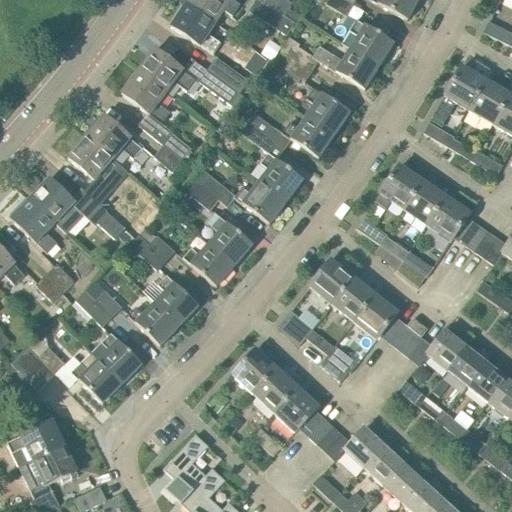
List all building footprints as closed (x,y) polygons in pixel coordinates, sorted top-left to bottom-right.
[(243,11),(230,2),(227,0),(190,0),(186,6),(215,25),(223,13),(236,22),(243,11)] [(284,18),(264,5),(263,5),(256,0),(248,13),(287,37),(295,24),(284,18)] [(284,18),(292,5),(283,0),(266,0),(264,5),(284,18)] [(329,0),(325,7),(346,19),(353,7),(341,0),(329,0)] [(407,23),(419,0),(369,0),(369,2),(407,23)] [(208,36),(215,25),(186,6),(171,29),(212,56),(220,45),(208,36)] [(357,22),(342,45),(351,52),(379,69),(394,45),(357,22)] [(511,36),(489,25),(488,24),(483,35),(510,48),(511,43),(511,36)] [(351,52),(343,64),(318,49),(312,59),(298,49),(300,47),(289,40),(279,55),(291,62),(311,75),(318,64),(337,75),(364,93),(379,69),(351,52)] [(270,41),(260,55),(273,63),(282,49),(270,41)] [(155,52),(138,74),(166,95),(174,84),(186,93),(194,82),(198,84),(207,72),(191,60),(182,72),(155,52)] [(240,96),(248,83),(215,60),(207,72),(240,96)] [(305,85),(311,75),(291,62),(284,72),(305,85)] [(469,113),(487,83),(486,83),(485,84),(474,77),(474,76),(462,69),(444,99),(469,113)] [(232,108),(240,96),(207,72),(198,84),(232,108)] [(158,106),(166,95),(138,74),(121,96),(161,126),(170,114),(158,106)] [(492,127),(510,97),(509,98),(498,91),(498,90),(487,83),(469,113),(492,127)] [(334,138),(350,115),(313,90),(306,101),(314,106),(306,119),(334,138)] [(511,98),(510,97),(492,127),(511,138),(511,98)] [(289,125),(282,136),(274,130),(273,130),(254,116),(247,125),(266,140),(282,151),(282,152),(283,153),(290,143),(318,161),(334,138),(306,119),(298,131),(289,125)] [(86,139),(112,162),(121,151),(133,160),(142,149),(104,118),(86,139)] [(266,140),(247,125),(247,126),(239,136),(267,155),(275,161),(282,152),(282,151),(266,140)] [(453,139),(429,125),(423,135),(447,149),(453,139)] [(189,152),(191,150),(172,136),(163,147),(182,162),(185,164),(192,154),(189,152)] [(103,172),(112,162),(86,139),(68,160),(106,193),(115,182),(103,172)] [(471,163),(476,155),(453,141),(454,139),(453,139),(447,149),(471,163)] [(172,175),(182,162),(163,147),(153,159),(172,175)] [(503,168),(485,158),(477,153),(476,155),(471,163),(496,178),(503,168)] [(285,205),(303,182),(275,161),(267,155),(259,166),(268,172),(259,184),(285,205)] [(189,179),(199,188),(218,203),(227,210),(234,201),(234,200),(235,199),(208,176),(198,168),(189,179)] [(404,213),(424,184),(422,183),(422,184),(411,177),(411,176),(400,168),(380,197),(375,204),(385,212),(391,204),(404,213)] [(218,203),(199,188),(189,179),(177,194),(188,203),(191,199),(209,214),(218,203)] [(49,181),(29,202),(54,225),(66,236),(75,225),(76,226),(84,218),(94,228),(97,226),(114,241),(117,238),(127,247),(133,240),(124,231),(124,230),(106,214),(100,208),(85,194),(81,190),(70,201),(62,193),(49,181)] [(242,190),(235,199),(234,200),(234,201),(269,227),(285,205),(259,184),(250,196),(242,190)] [(426,228),(446,200),(446,199),(445,200),(434,193),(435,192),(424,184),(404,213),(426,228)] [(467,220),(470,216),(469,215),(468,216),(457,208),(458,207),(446,200),(426,228),(450,245),(453,240),(467,220)] [(45,235),(54,225),(29,202),(10,221),(46,257),(57,246),(45,235)] [(116,203),(106,214),(124,230),(135,219),(116,203)] [(234,269),(252,247),(218,218),(210,228),(217,235),(207,247),(234,269)] [(464,247),(478,227),(467,220),(453,240),(464,247)] [(380,248),(386,239),(387,238),(363,221),(356,231),(380,248)] [(473,254),(488,234),(478,227),(464,247),(473,254)] [(175,254),(156,238),(155,239),(145,231),(138,238),(166,263),(175,254)] [(483,261),(497,240),(488,234),(473,254),(483,261)] [(157,274),(166,263),(138,238),(126,251),(137,260),(139,258),(157,274)] [(408,255),(408,254),(386,239),(380,248),(403,263),(408,255)] [(511,263),(511,239),(507,247),(502,257),(511,263)] [(502,257),(507,247),(497,240),(483,261),(494,268),(502,257)] [(216,290),(234,269),(207,247),(198,257),(191,251),(182,262),(216,290)] [(0,279),(4,276),(15,288),(26,278),(0,250),(0,279)] [(403,263),(404,264),(426,280),(433,269),(409,253),(408,254),(408,255),(403,263)] [(332,308),(354,281),(353,279),(352,280),(342,272),(342,271),(331,262),(309,290),(332,308)] [(404,264),(396,273),(418,290),(426,280),(404,264)] [(63,294),(74,284),(56,266),(46,277),(63,294)] [(52,304),(63,294),(46,277),(35,287),(52,304)] [(178,330),(198,309),(166,279),(157,288),(165,295),(154,306),(178,330)] [(353,324),(376,298),(375,297),(374,298),(364,289),(364,288),(354,281),(332,308),(353,324)] [(498,309),(505,299),(482,284),(476,294),(498,309)] [(95,303),(112,320),(122,310),(104,293),(95,303)] [(395,319),(398,315),(397,314),(396,315),(385,307),(386,306),(376,298),(353,324),(376,343),(380,338),(395,319)] [(95,303),(85,313),(102,330),(112,320),(95,303)] [(159,349),(178,330),(154,306),(144,316),(137,310),(128,319),(159,349)] [(313,331),(291,313),(283,323),(278,329),(299,348),(306,340),(312,333),(313,331)] [(390,346),(405,327),(395,319),(380,338),(390,346)] [(420,340),(423,336),(427,331),(413,320),(407,329),(414,334),(420,340)] [(414,334),(407,329),(405,327),(390,346),(399,353),(414,334)] [(0,352),(9,344),(0,333),(0,352)] [(326,357),(333,349),(312,333),(306,340),(326,357)] [(448,373),(466,350),(445,333),(432,349),(427,357),(448,373)] [(420,340),(414,334),(399,353),(408,361),(423,342),(420,340)] [(40,337),(28,347),(35,356),(47,346),(40,337)] [(122,387),(142,367),(110,337),(91,356),(122,387)] [(427,357),(432,349),(423,342),(408,361),(418,368),(427,357)] [(328,358),(321,367),(340,383),(348,374),(350,375),(358,366),(342,353),(335,348),(333,349),(326,357),(328,358)] [(38,360),(29,350),(28,349),(10,367),(38,394),(55,377),(38,360)] [(48,350),(38,360),(55,377),(65,367),(48,350)] [(468,389),(487,366),(466,350),(448,373),(468,389)] [(253,397),(277,371),(276,370),(275,371),(266,362),(266,361),(256,352),(232,377),(253,397)] [(91,356),(71,376),(102,407),(122,387),(91,356)] [(488,405),(507,382),(487,366),(468,389),(488,405)] [(411,377),(422,386),(430,376),(419,368),(418,368),(411,377)] [(274,416),(298,390),(297,389),(296,390),(286,381),(287,380),(277,371),(253,397),(274,416)] [(509,422),(511,418),(511,385),(507,382),(488,405),(509,422)] [(419,409),(426,400),(405,383),(398,392),(419,409)] [(308,439),(324,421),(315,413),(319,409),(318,408),(317,409),(307,400),(308,399),(298,390),(274,416),(295,435),(299,431),(308,439)] [(220,392),(207,405),(209,406),(217,413),(229,401),(220,392)] [(446,416),(433,406),(426,400),(419,409),(439,425),(446,416)] [(235,417),(223,429),(230,436),(242,424),(235,417)] [(316,447),(332,429),(324,421),(308,439),(316,447)] [(454,422),(446,431),(460,441),(467,432),(454,422)] [(64,448),(52,423),(24,437),(6,446),(19,471),(33,464),(64,448)] [(325,455),(342,437),(332,429),(316,447),(325,455)] [(273,459),(281,450),(260,430),(252,439),(273,459)] [(364,471),(384,449),(364,431),(351,445),(345,453),(364,471)] [(165,493),(180,506),(205,479),(192,467),(208,449),(195,437),(163,472),(174,483),(165,493)] [(345,453),(351,445),(342,437),(325,455),(335,464),(345,453)] [(467,447),(480,457),(487,448),(474,438),(467,447)] [(33,464),(19,471),(25,483),(34,502),(30,504),(33,511),(51,511),(59,509),(48,487),(77,473),(64,448),(33,464)] [(384,449),(364,471),(383,488),(403,466),(408,460),(399,452),(394,458),(384,449)] [(508,464),(494,454),(487,463),(500,474),(508,464)] [(403,506),(423,484),(403,466),(383,488),(403,506)] [(221,511),(209,501),(225,484),(212,471),(205,479),(180,506),(185,511),(221,511)] [(332,505),(341,496),(321,478),(313,487),(332,505)] [(408,511),(432,511),(442,502),(423,484),(403,506),(408,511)] [(79,511),(86,511),(88,511),(106,503),(100,489),(74,501),(79,511)] [(340,511),(361,511),(367,506),(355,495),(340,511)] [(452,511),(442,502),(432,511),(452,511)]
